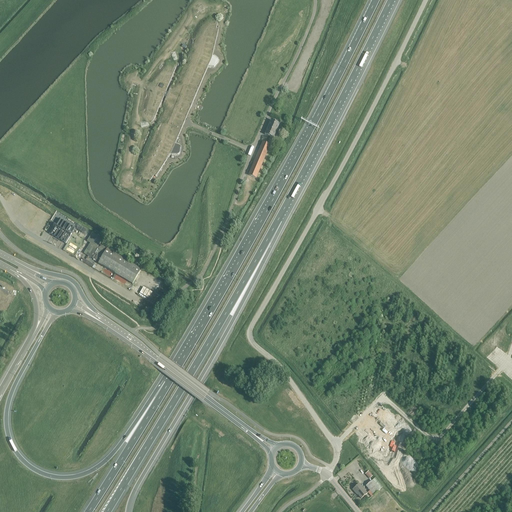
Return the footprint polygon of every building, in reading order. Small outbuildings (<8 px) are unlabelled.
[(205,9),(205,8),(208,8),(208,7),(205,7),(204,6),(203,5),(202,5),(201,5),(200,5),(199,5),(199,6),(198,6),(198,7),(198,8),(198,9),(198,10),(199,11),(197,13),(199,11),(200,12),(201,12),(202,12),(203,12),(202,11),(201,11),(200,11),(200,10),(199,10),(199,9),(199,8),(199,7),(199,6),(200,6),(201,6),(201,5),(202,6),(203,6),(204,7),(204,8),(204,9),(204,10),(203,10),(203,11),(204,11),(204,10),(205,10),(205,9)] [(146,83),(142,81),(142,80),(142,79),(141,79),(141,78),(141,77),(140,77),(136,75),(140,66),(139,66),(135,74),(134,74),(130,84),(128,93),(129,94),(132,85),(136,86),(137,86),(138,86),(139,86),(139,85),(140,85),(144,87),(144,89),(147,90),(147,88),(157,92),(150,109),(155,111),(150,121),(151,122),(152,122),(152,121),(153,121),(153,120),(154,120),(154,119),(164,95),(165,96),(166,97),(163,105),(167,100),(168,99),(182,105),(164,147),(153,166),(152,166),(152,167),(152,168),(152,169),(151,169),(151,170),(151,171),(152,172),(152,173),(152,174),(148,180),(148,181),(149,181),(149,180),(150,180),(151,180),(151,179),(154,175),(155,176),(156,176),(157,175),(171,153),(172,154),(177,154),(178,154),(179,154),(179,153),(180,153),(180,152),(180,147),(180,146),(175,143),(176,142),(208,67),(208,66),(214,67),(215,67),(215,66),(218,62),(218,61),(218,60),(218,59),(213,56),(212,55),(218,30),(218,29),(218,28),(216,28),(217,23),(217,22),(217,21),(217,20),(216,20),(214,27),(213,28),(212,28),(212,29),(211,30),(210,30),(210,31),(210,32),(209,32),(209,33),(209,34),(204,55),(186,97),(171,91),(172,89),(173,83),(172,83),(169,91),(167,91),(166,91),(176,67),(176,66),(177,65),(177,64),(176,64),(176,63),(176,62),(175,63),(171,73),(166,71),(158,88),(149,84),(150,82),(147,81),(146,83)] [(271,137),(273,138),(281,121),(277,119),(276,123),(271,121),(265,135),(271,137)] [(263,143),(252,168),(249,175),(256,178),(270,146),(267,145),(263,143)] [(53,227),(49,234),(66,244),(70,237),(70,238),(72,234),(75,228),(58,218),(55,224),(53,227)] [(101,245),(99,248),(98,247),(102,240),(92,234),(87,242),(90,244),(84,254),(91,258),(94,253),(97,255),(95,259),(99,261),(105,252),(103,251),(105,248),(101,245)] [(141,270),(107,249),(105,252),(99,261),(98,263),(132,284),(141,270)] [(214,275),(213,275),(196,305),(196,306),(214,275)] [(151,296),(147,301),(153,304),(156,299),(151,296)] [(372,497),(373,495),(380,490),(372,481),(366,486),(370,491),(368,492),(372,497)] [(359,484),(352,490),(356,493),(361,499),(367,494),(359,484)]
